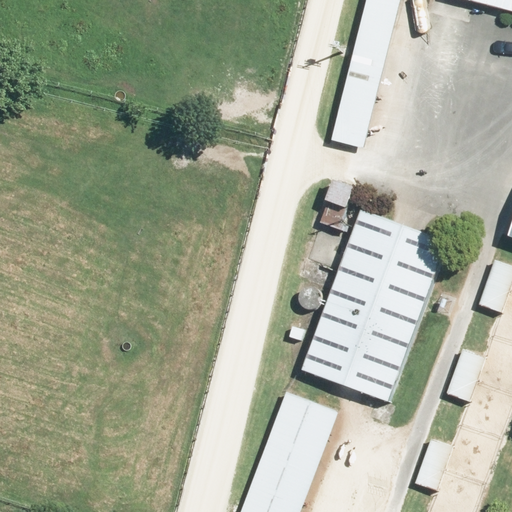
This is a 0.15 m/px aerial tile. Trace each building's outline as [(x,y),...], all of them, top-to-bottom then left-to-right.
[(367,150),(405,0),(372,0),(335,142),(367,150)] [(511,0),(466,0),(511,11),(511,0)] [(352,211),(362,186),(342,178),(332,203),(352,211)] [(307,374),(395,406),(400,393),(416,399),(445,321),(429,315),(456,242),(367,210),(307,374)] [(507,314),(511,299),(511,264),(499,260),(484,307),(507,314)] [(475,403),(490,359),(465,350),(449,394),(475,403)] [(305,511),(344,412),(290,391),(242,511),(305,511)] [(442,494),(458,450),(433,441),(417,485),(442,494)]
